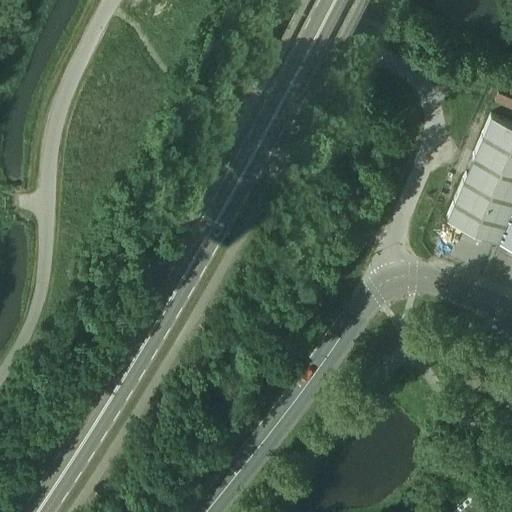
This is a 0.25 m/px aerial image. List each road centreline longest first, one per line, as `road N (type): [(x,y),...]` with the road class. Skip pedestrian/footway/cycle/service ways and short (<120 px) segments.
road 1 (secondary): [(38,511),(211,228),(332,0)]
road 2 (unclassified): [(389,279),(386,255),(433,141),(434,105),(392,63),(247,0)]
road 3 (unclassified): [(110,0),(65,90),(53,132),(37,299),(0,379)]
road 4 (tertiary): [(206,511),(389,279)]
road 5 (tertiary): [(511,314),(425,277),(389,279)]
